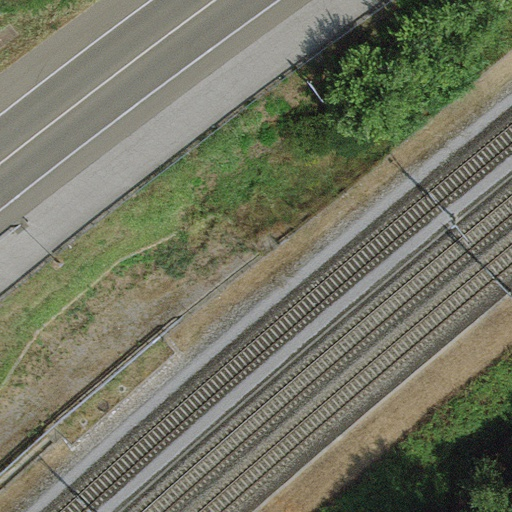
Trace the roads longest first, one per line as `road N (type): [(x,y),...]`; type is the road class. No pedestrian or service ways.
road 1 (track): [(511,91),(8,511)]
road 2 (trunk): [(0,162),(214,0)]
